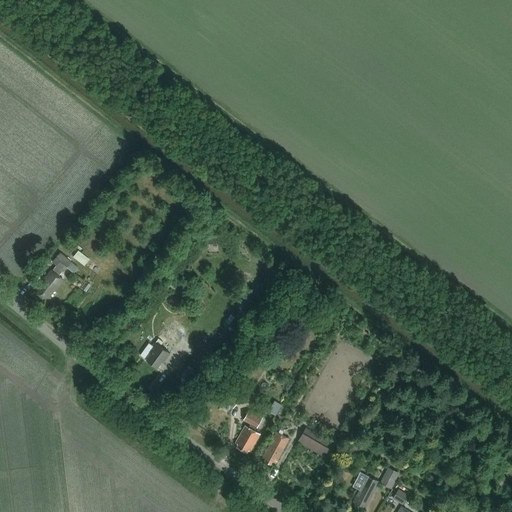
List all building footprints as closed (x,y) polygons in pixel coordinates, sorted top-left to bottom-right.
[(208,232),(208,244),(219,244),(218,232),(208,232)] [(79,252),(73,259),(86,268),(91,262),(79,252)] [(78,270),(60,255),(52,264),(56,267),(52,272),(51,272),(35,290),(38,293),(36,295),(42,300),(44,298),(47,300),(63,282),(58,278),(62,272),(63,273),(66,269),(73,275),(78,270)] [(172,353),(162,345),(166,340),(175,347),(186,333),(171,322),(149,352),(152,355),(148,361),(158,368),(166,358),(168,359),(172,353)] [(229,390),(222,400),(234,409),(241,399),(229,390)] [(176,399),(183,402),(187,394),(180,391),(176,399)] [(282,405),(275,401),(269,411),(276,416),(282,405)] [(263,418),(251,411),(245,421),(253,425),(250,429),(247,427),(238,444),(240,445),(239,448),(246,452),(247,450),(251,452),(260,435),(256,432),(263,418)] [(349,441),(358,425),(354,423),(345,439),(349,441)] [(335,445),(335,444),(306,428),(295,447),(296,448),(299,443),(311,450),(308,455),(310,456),(313,451),(323,457),(320,462),(324,464),(335,445)] [(276,465),(285,448),(289,439),(277,433),(264,459),(266,460),(265,462),(272,466),(273,464),(276,465)] [(401,473),(389,467),(380,483),(392,489),(401,473)] [(363,482),(367,475),(361,472),(357,479),(363,482)] [(367,477),(364,483),(353,503),(356,505),(354,507),(362,511),(363,509),(366,510),(380,484),(367,477)] [(399,489),(393,498),(403,504),(409,496),(399,489)]
